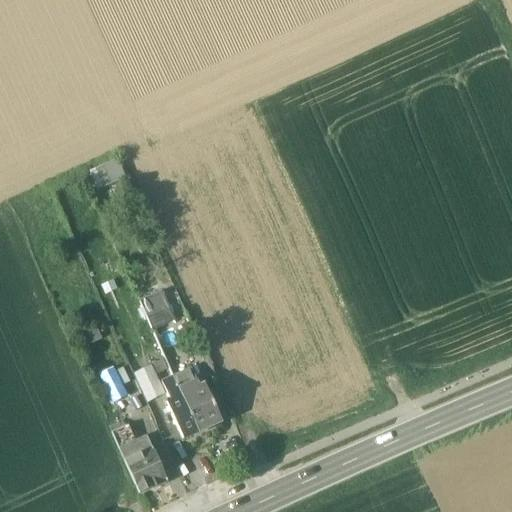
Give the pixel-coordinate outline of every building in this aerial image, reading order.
[(166,291),(144,297),(153,329),(175,323),(166,291)] [(100,374),(114,404),(130,396),(116,366),(100,374)] [(205,387),(199,390),(190,370),(172,378),(176,387),(198,433),(221,423),(205,387)] [(172,378),(160,384),(164,392),(176,387),(172,378)] [(198,433),(176,387),(164,392),(168,403),(166,404),(182,440),(198,433)] [(118,422),(108,426),(112,434),(121,430),(118,422)] [(135,443),(128,427),(121,430),(112,434),(119,450),(135,443)] [(166,483),(151,450),(124,461),(139,495),(166,483)]
